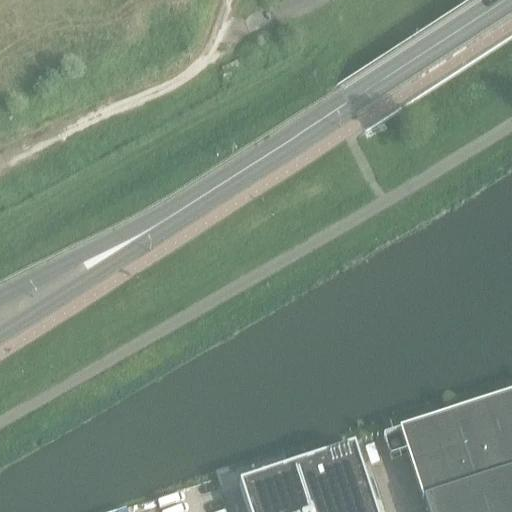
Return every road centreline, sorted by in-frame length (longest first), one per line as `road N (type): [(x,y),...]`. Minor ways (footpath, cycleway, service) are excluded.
road 1 (secondary): [(511,1),(169,216)]
road 2 (secondary): [(0,333),(169,216)]
road 3 (secondary): [(169,216),(0,303)]
